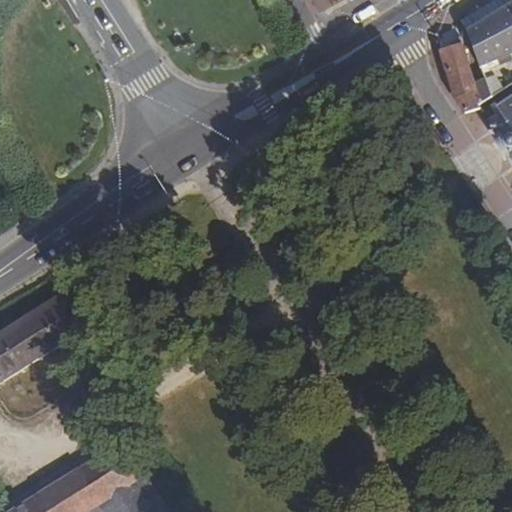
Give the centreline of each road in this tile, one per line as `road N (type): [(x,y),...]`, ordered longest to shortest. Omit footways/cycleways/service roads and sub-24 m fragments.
road 1 (residential): [(390,26),(425,99),(511,230)]
road 2 (secondary): [(0,276),(187,149)]
road 3 (tertiary): [(187,149),(91,0)]
road 4 (secondary): [(187,149),(326,67)]
